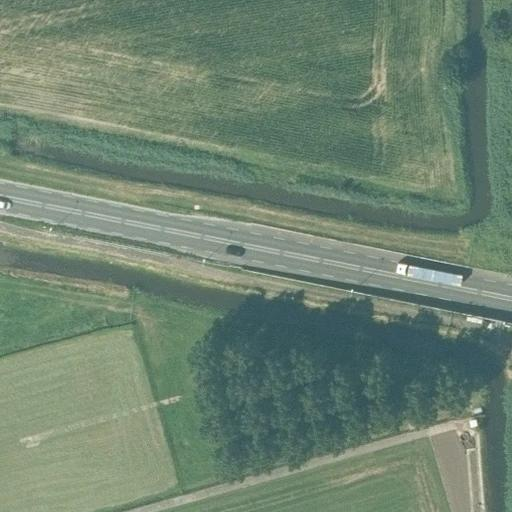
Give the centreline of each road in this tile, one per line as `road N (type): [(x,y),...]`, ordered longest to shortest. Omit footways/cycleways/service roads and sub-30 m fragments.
road 1 (secondary): [(511,300),(0,197)]
road 2 (track): [(448,411),(90,511)]
